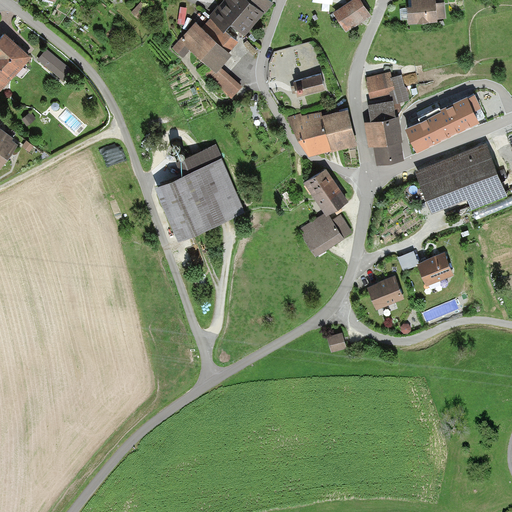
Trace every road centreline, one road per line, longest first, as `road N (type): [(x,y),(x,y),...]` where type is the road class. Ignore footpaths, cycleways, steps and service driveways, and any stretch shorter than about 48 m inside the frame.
road 1 (residential): [(216,379),(110,100),(95,75),(4,0)]
road 2 (residential): [(280,0),(261,62),(266,94),(305,153),(368,176)]
road 3 (residential): [(334,304),(361,329),(396,341),(457,320),(511,328)]
road 4 (residential): [(383,0),(354,86),(368,176)]
road 5 (residential): [(368,176),(511,119)]
road 6 (residential): [(334,304),(216,379)]
road 7 (track): [(0,188),(120,129)]
road 8 (residential): [(368,176),(355,258),(334,304)]
road 9 (track): [(203,348),(220,314),(225,223)]
